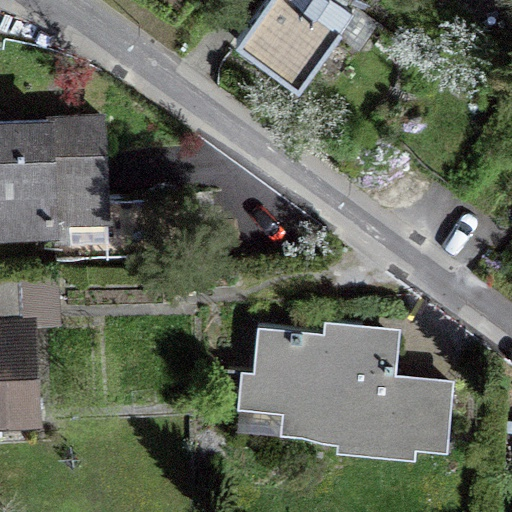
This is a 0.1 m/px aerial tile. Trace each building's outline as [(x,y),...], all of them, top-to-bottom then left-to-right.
[(355,6),(346,0),(261,0),(234,37),(249,48),(243,56),(265,72),(272,64),(299,83),(355,6)] [(187,246),(184,189),(111,192),(107,107),(0,111),(0,228),(53,226),(54,253),(187,246)] [(511,174),(511,152),(496,141),(459,193),(485,212),(511,174)] [(59,265),(0,267),(0,414),(43,412),(38,321),(62,319),(59,265)] [(237,425),(336,434),(336,442),(417,450),(418,440),(448,443),(454,373),(397,368),(401,321),(324,314),(323,326),(257,321),(253,365),(240,364),(237,404),(239,404),(237,425)]
